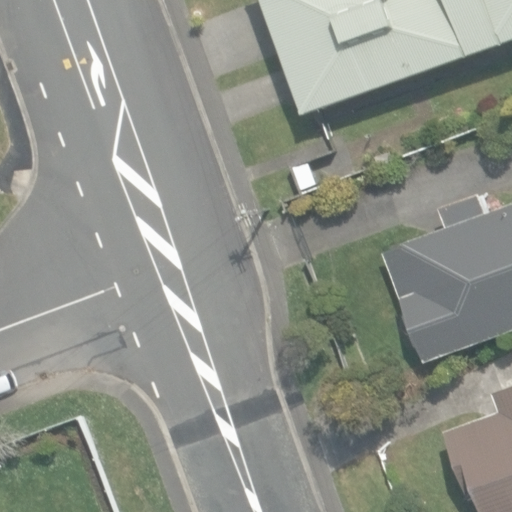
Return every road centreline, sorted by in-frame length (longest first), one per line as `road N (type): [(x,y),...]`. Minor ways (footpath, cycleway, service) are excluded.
road 1 (residential): [(84,0),(177,260)]
road 2 (residential): [(177,260),(269,511)]
road 3 (residential): [(177,260),(0,327)]
